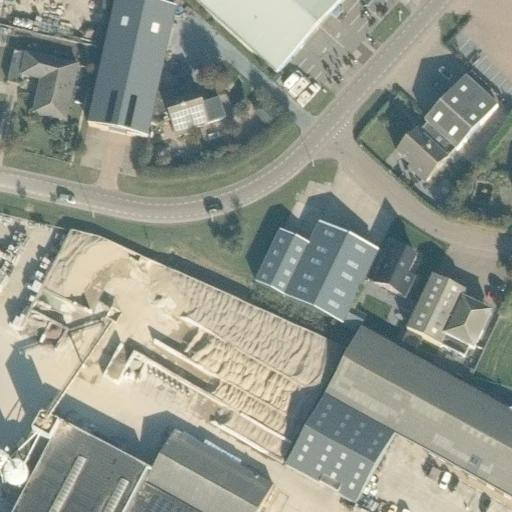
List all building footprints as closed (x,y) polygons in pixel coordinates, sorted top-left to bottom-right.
[(165,98),(158,96),(177,12),(147,5),(148,0),(117,0),(89,129),(148,142),(151,127),(158,129),(162,128),(167,127),(166,124),(171,122),(177,140),(196,134),(195,131),(208,126),(225,121),(219,102),(202,107),(196,88),(165,98)] [(192,0),(208,14),(278,77),(344,3),(347,0),(192,0)] [(15,54),(8,86),(20,88),(23,78),(42,82),(34,116),(66,123),(78,68),(15,54)] [(428,127),(456,153),(457,154),(498,109),(466,81),(426,125),(428,127)] [(456,153),(428,127),(414,142),(412,140),(397,156),(428,184),(456,153)] [(511,146),(500,138),(464,186),(493,208),(511,183),(511,146)] [(281,235),(256,286),(285,300),(343,328),(378,255),(320,227),(310,249),(281,235)] [(392,249),(374,286),(405,301),(414,281),(408,278),(416,260),(392,249)] [(440,349),(464,300),(466,295),(433,279),(407,334),(440,349)] [(464,300),(440,349),(464,361),(469,350),(474,352),(483,333),(479,331),(487,314),(469,306),(471,303),(464,300)] [(511,317),(475,394),(511,414),(511,317)] [(432,372),(362,332),(286,468),(357,507),(396,437),(432,372)] [(396,437),(511,501),(511,416),(432,372),(396,437)] [(260,511),(274,487),(175,433),(152,474),(62,427),(60,430),(42,421),(34,437),(32,436),(26,446),(21,443),(9,465),(33,479),(16,511),(260,511)]
